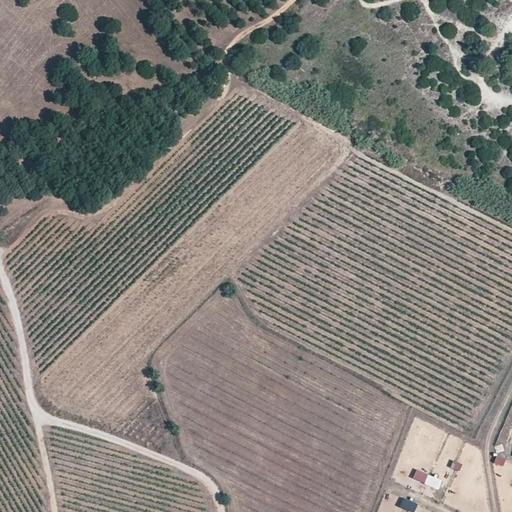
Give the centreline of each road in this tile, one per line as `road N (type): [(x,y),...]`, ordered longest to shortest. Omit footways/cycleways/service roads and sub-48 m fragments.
road 1 (track): [(55,511),(16,303),(0,268)]
road 2 (track): [(34,409),(195,470),(222,511)]
